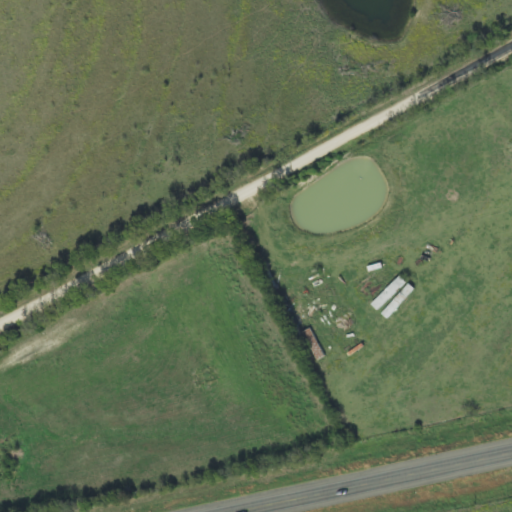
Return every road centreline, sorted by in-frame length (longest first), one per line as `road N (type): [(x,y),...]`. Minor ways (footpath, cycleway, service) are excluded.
road 1 (residential): [(0,325),(511,47)]
road 2 (primary): [(231,511),(511,451)]
